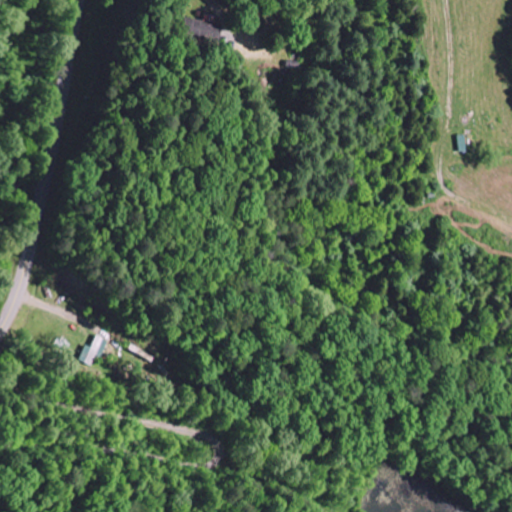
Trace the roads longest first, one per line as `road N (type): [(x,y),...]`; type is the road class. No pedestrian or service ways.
road 1 (residential): [(511,283),(479,271),(375,202),(308,141),(241,0)]
road 2 (tertiary): [(0,327),(31,235),(74,0)]
